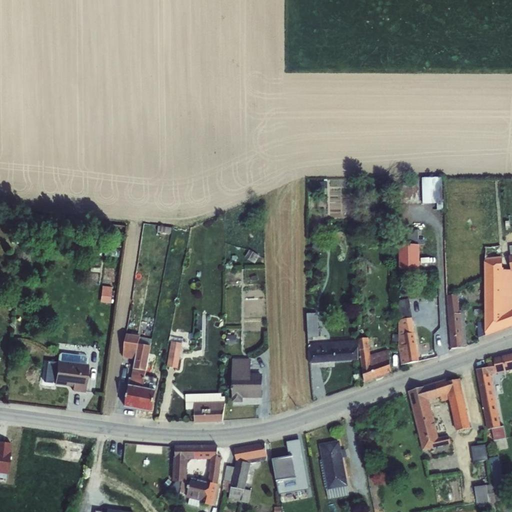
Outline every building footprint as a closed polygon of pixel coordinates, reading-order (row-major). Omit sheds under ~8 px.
[(443,178),(423,179),(423,204),(438,204),(438,211),(444,211),(443,178)] [(417,230),(399,230),(399,246),(399,271),(419,270),(419,246),(419,245),(424,244),(424,240),(418,240),(417,230)] [(315,241),(312,248),(322,253),(325,246),(315,241)] [(478,323),(478,338),(486,335),(485,336),(511,326),(511,255),(501,257),(500,246),(485,248),(485,263),(485,322),(478,323)] [(104,248),(103,255),(118,257),(119,250),(104,248)] [(249,251),(245,258),(255,264),(259,257),(249,251)] [(102,290),(100,303),(109,304),(111,291),(102,290)] [(457,295),(447,296),(448,316),(451,349),(464,348),(461,314),(459,315),(457,295)] [(398,308),(398,336),(401,365),(419,361),(414,333),(411,318),(410,318),(409,306),(398,308)] [(317,314),(307,315),(308,341),(313,341),(313,338),(319,337),(317,314)] [(126,334),(123,359),(135,361),(131,378),(129,378),(127,386),(129,387),(125,407),(140,410),(142,389),(151,344),(152,339),(142,338),(142,339),(139,338),(140,334),(132,333),(131,335),(126,334)] [(227,336),(227,344),(236,344),(236,336),(227,336)] [(171,342),(167,367),(177,369),(182,339),(169,337),(169,342),(171,342)] [(368,339),(358,340),(359,351),(364,383),(391,372),(388,351),(370,356),(369,350),(368,339)] [(357,341),(308,344),(309,364),(358,360),(357,341)] [(142,389),(140,410),(152,413),(156,392),(149,391),(156,356),(155,355),(157,345),(151,344),(142,389)] [(488,368),(476,370),(487,430),(492,429),(493,435),(504,433),(503,427),(501,427),(491,375),(497,374),(511,370),(511,354),(494,358),(495,363),(487,364),(488,368)] [(232,360),(232,403),(243,403),(243,399),(262,399),(262,374),(250,374),(250,360),(232,360)] [(57,362),(54,385),(73,387),(72,391),(85,393),(88,366),(57,362)] [(424,388),(408,392),(423,451),(450,444),(448,437),(439,439),(429,401),(440,397),(441,402),(449,400),(456,431),(470,428),(460,380),(447,382),(446,380),(423,387),(424,388)] [(221,395),(185,396),(186,410),(194,410),(195,424),(222,422),(225,402),(224,397),(221,396),(221,395)] [(0,472),(7,474),(10,444),(0,442),(0,472)] [(339,442),(319,446),(322,461),(320,461),(325,490),(326,490),(328,500),(348,496),(347,487),(348,487),(342,458),(347,457),(346,450),(341,451),(339,442)] [(236,462),(264,457),(266,457),(264,444),(234,450),(236,462)] [(171,488),(169,493),(173,493),(172,497),(176,498),(178,494),(187,496),(190,483),(187,483),(187,472),(187,465),(198,465),(198,466),(205,466),(205,461),(210,461),(212,458),(218,458),(217,447),(175,448),(175,458),(174,458),(173,482),(175,482),(174,489),(171,488)] [(471,451),(473,465),(487,464),(486,449),(471,451)] [(301,455),(272,461),(276,482),(278,490),(282,509),(289,508),(286,494),(308,490),(307,484),(301,455)] [(491,463),(490,464),(494,484),(498,483),(497,476),(498,476),(498,474),(500,474),(498,462),(500,462),(499,456),(490,458),(491,463)] [(264,457),(236,462),(235,468),(227,467),(222,492),(230,493),(228,500),(241,503),(241,502),(249,504),(251,491),(245,490),(250,464),(265,462),(264,457)] [(212,458),(210,461),(209,472),(207,472),(205,482),(218,485),(222,458),(218,458),(212,458)] [(187,496),(187,498),(189,499),(188,505),(199,508),(200,503),(212,507),(218,485),(205,482),(198,481),(197,483),(191,482),(190,483),(187,496)] [(493,485),(475,488),(477,506),(495,503),(493,485)]
